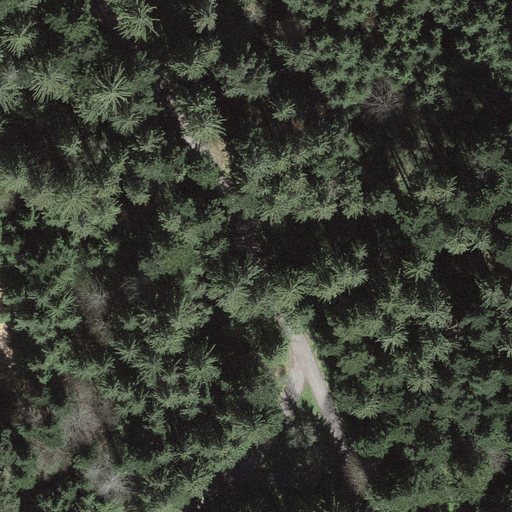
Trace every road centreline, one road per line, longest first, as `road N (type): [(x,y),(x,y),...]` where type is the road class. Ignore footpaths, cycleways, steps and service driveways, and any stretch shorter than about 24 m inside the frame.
road 1 (track): [(168,511),(258,472),(306,360),(289,312),(221,189),(142,55),(95,0)]
road 2 (track): [(306,360),(365,492)]
road 3 (track): [(258,472),(365,492),(374,511)]
